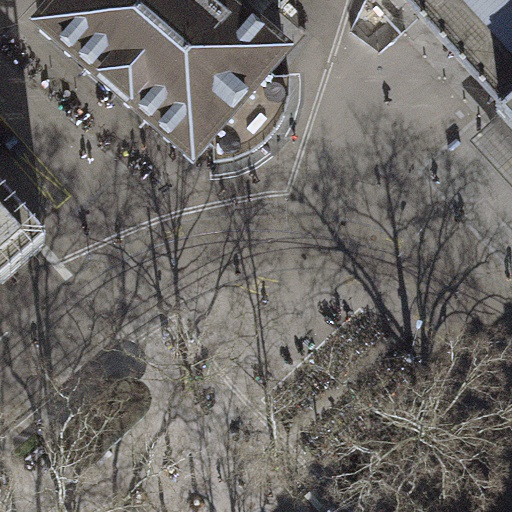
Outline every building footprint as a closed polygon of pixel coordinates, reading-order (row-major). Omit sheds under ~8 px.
[(67,0),(40,31),(117,98),(194,164),(210,147),(214,150),(215,165),(236,163),(251,156),(264,147),(277,133),(284,119),(288,111),(290,99),(291,79),(275,80),(271,76),(287,57),(237,14),(249,0),(270,0),(283,10),(291,0),(67,0)] [(511,0),(404,0),(504,109),(500,113),(501,115),(500,116),(511,129),(511,0)] [(511,190),(511,129),(500,116),(469,144),(511,190)] [(0,192),(0,287),(47,246),(0,192)] [(117,384),(62,437),(57,446),(59,457),(64,465),(73,470),(85,471),(93,468),(148,416),(152,408),(152,398),(147,387),(141,382),(129,379),(117,384)]
